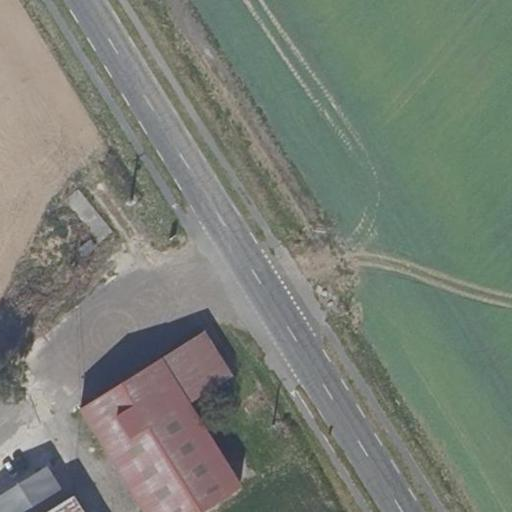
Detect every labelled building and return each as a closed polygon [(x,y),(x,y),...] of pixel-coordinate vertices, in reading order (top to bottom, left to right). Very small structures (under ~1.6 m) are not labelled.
[(65,202),(99,239),(111,228),(78,191),(65,202)] [(229,377),(202,334),(119,386),(146,430),(186,405),(229,377)] [(217,454),(186,405),(146,430),(119,386),(78,411),(138,511),(197,511),(238,488),(223,465),(217,454)] [(255,393),(263,407),(266,405),(258,391),(255,393)] [(263,407),(255,393),(238,404),(247,417),(263,407)] [(236,457),(229,446),(217,454),(223,465),(236,457)] [(72,511),(60,492),(56,495),(35,462),(0,483),(0,511),(72,511)]
